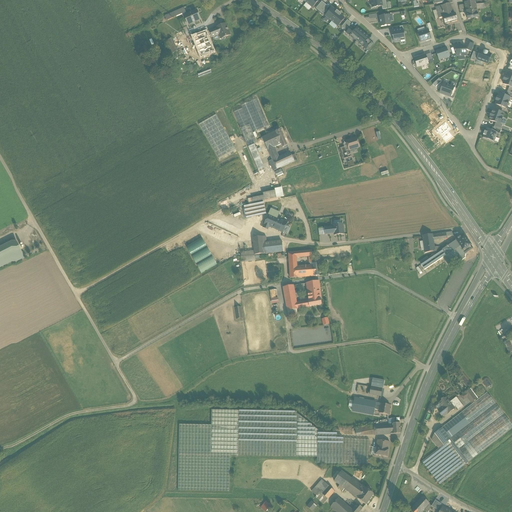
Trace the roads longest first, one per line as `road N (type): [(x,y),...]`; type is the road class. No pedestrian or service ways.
road 1 (track): [(0,163),(114,364),(241,290)]
road 2 (secondary): [(250,0),(320,47),(378,102),(495,259)]
road 3 (residential): [(400,58),(469,136),(502,57),(465,36)]
road 4 (secondary): [(397,465),(432,369),(495,259)]
road 5 (residential): [(241,290),(374,271),(451,315)]
road 6 (track): [(138,404),(171,398),(228,363),(290,352)]
road 7 (track): [(0,451),(66,414),(138,404)]
